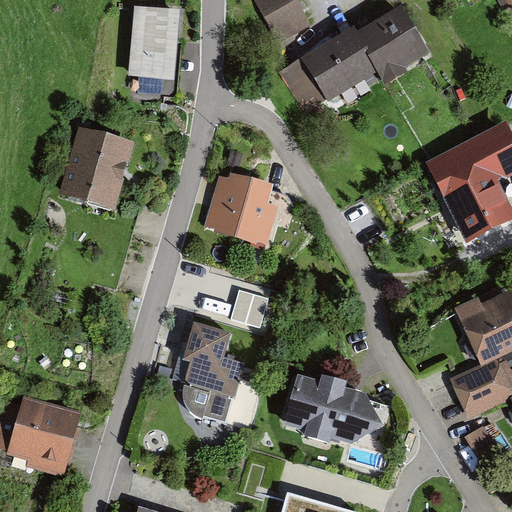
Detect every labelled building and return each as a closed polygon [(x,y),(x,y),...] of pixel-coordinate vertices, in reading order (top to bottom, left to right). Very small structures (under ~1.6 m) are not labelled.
[(297,0),(256,0),(280,43),(312,25),(297,0)] [(511,0),(502,0),(508,11),(511,8),(511,0)] [(404,7),(355,35),(379,76),(386,89),(409,76),(406,70),(432,56),(404,7)] [(181,13),(136,9),(129,79),(138,79),(136,94),(161,96),(162,80),(175,81),(181,13)] [(379,76),(355,35),(353,32),(281,75),(307,118),(379,76)] [(511,174),(511,136),(507,126),(427,165),(467,245),(511,222),(511,212),(497,182),(511,174)] [(133,149),(79,134),(61,198),(96,208),(114,213),(133,149)] [(230,181),(222,179),(206,231),(254,246),(256,242),(268,246),(280,208),(270,206),(275,189),(232,175),(230,181)] [(479,298),(455,310),(468,339),(465,347),(471,359),(479,362),(482,369),(511,354),(511,291),(482,305),(479,298)] [(265,328),(270,298),(239,292),(233,322),(265,328)] [(225,420),(241,368),(222,362),(229,338),(195,328),(185,362),(193,364),(183,397),(187,409),(192,415),(202,418),(203,414),(225,420)] [(511,394),(497,363),(453,383),(469,419),(511,398),(511,394)] [(388,405),(301,380),(287,427),(305,433),(304,438),(330,445),(331,441),(353,447),(381,432),(388,405)] [(82,417),(25,401),(21,413),(1,407),(0,409),(0,451),(7,454),(6,456),(29,463),(28,468),(65,479),(82,417)] [(483,428),(466,440),(482,464),(500,452),(483,428)] [(343,511),(288,497),(283,511),(343,511)]
